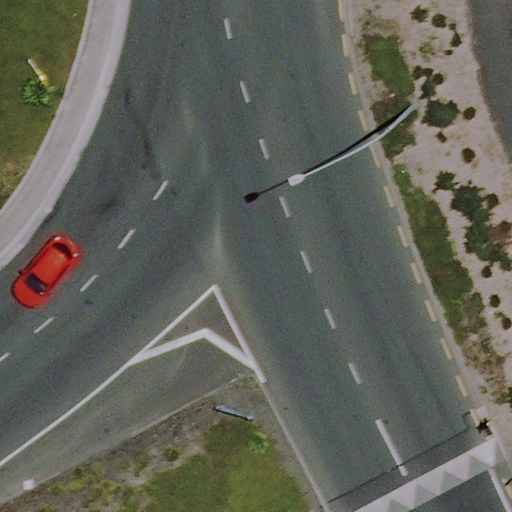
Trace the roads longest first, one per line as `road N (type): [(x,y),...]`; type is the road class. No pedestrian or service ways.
road 1 (secondary): [(252,166),(196,291),(110,400),(0,485)]
road 2 (secondary): [(252,166),(430,511)]
road 3 (secondary): [(274,0),(252,166)]
